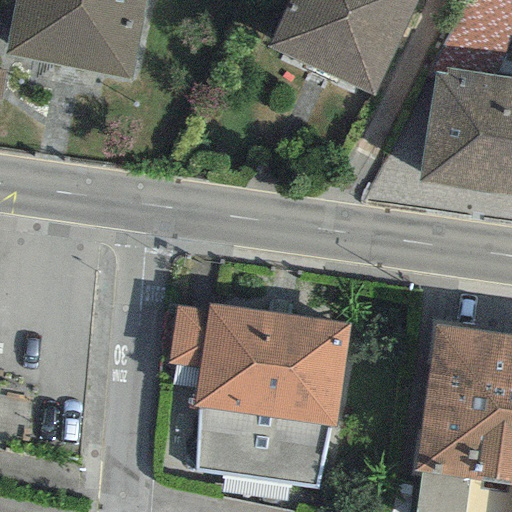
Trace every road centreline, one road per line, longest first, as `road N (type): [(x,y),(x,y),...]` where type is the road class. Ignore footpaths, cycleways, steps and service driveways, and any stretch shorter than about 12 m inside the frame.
road 1 (tertiary): [(511,256),(150,203)]
road 2 (residential): [(150,203),(122,511)]
road 3 (tertiary): [(150,203),(0,183)]
